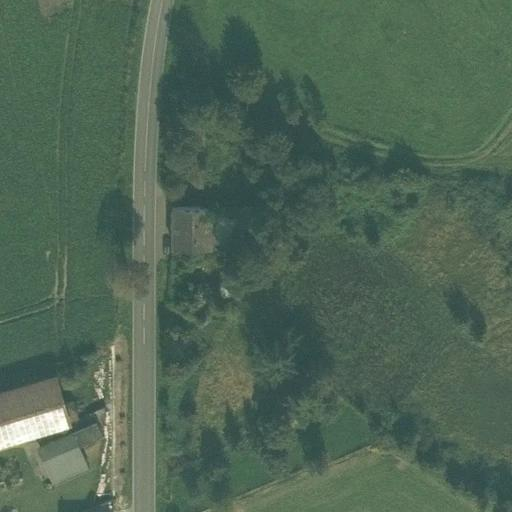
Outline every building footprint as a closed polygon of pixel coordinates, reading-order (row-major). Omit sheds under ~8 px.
[(181,207),(198,207),(198,181),(181,181),(181,207)] [(238,219),(238,234),(239,261),(256,260),(258,258),(257,218),(238,219)] [(171,262),(214,263),(213,235),(238,234),(238,219),(172,221),(171,262)] [(214,263),(239,261),(238,234),(213,235),(214,263)] [(0,391),(0,441),(68,421),(55,375),(0,391)] [(42,448),(55,478),(87,464),(78,444),(101,434),(97,424),(42,448)]
